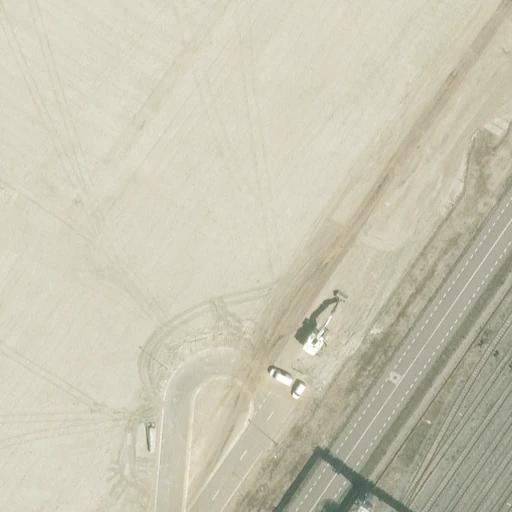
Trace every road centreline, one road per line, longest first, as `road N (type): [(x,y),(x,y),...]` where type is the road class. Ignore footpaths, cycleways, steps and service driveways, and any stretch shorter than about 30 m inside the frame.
road 1 (unclassified): [(282,399),(235,363),(216,363),(182,382),(168,511)]
road 2 (unclassified): [(282,399),(204,511)]
